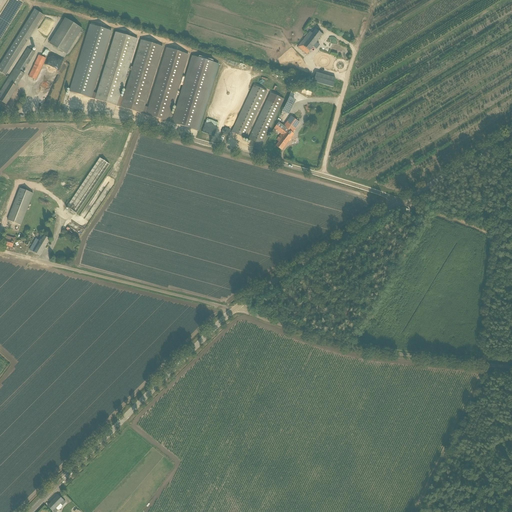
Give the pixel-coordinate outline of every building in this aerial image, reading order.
[(0,72),(6,76),(42,14),(32,9),(0,63),(0,72)] [(48,44),(66,54),(81,28),(63,18),(48,44)] [(144,110),(163,47),(142,40),(125,96),(123,102),(119,100),(137,39),(116,33),(97,94),(93,93),(112,31),(90,25),(70,92),(91,98),(95,100),(117,106),(121,107),(142,114),(146,115),(168,122),(169,117),(188,55),(167,48),(148,111),(144,110)] [(307,54),(313,47),(323,35),(316,29),(313,33),(310,31),(297,47),(307,54)] [(36,53),(28,48),(15,68),(23,73),(36,53)] [(46,58),(39,55),(29,77),(35,80),(46,58)] [(173,119),(169,117),(168,122),(172,123),(198,131),(218,64),(193,56),(173,119)] [(23,73),(15,68),(3,88),(0,92),(0,93),(3,95),(0,98),(0,100),(6,105),(17,87),(16,87),(24,74),(23,73)] [(316,73),(314,82),(321,84),(324,75),(316,73)] [(232,132),(245,139),(267,91),(254,85),(232,132)] [(284,99),(271,93),(248,140),(256,144),(254,148),(260,151),(284,99)] [(276,146),(282,150),(294,134),(292,132),(299,123),(291,116),(284,126),(279,122),(274,128),(281,134),(277,140),(279,142),(276,146)] [(100,158),(66,207),(76,214),(109,165),(100,158)] [(21,226),(34,194),(20,188),(7,220),(21,226)] [(39,214),(30,227),(39,233),(47,220),(39,214)] [(6,236),(3,245),(28,252),(31,242),(15,238),(15,239),(6,236)] [(40,241),(37,239),(30,250),(40,256),(50,240),(43,236),(40,241)] [(65,503),(58,496),(48,506),(53,511),(56,511),(58,510),(56,508),(60,504),(62,506),(65,503)]
